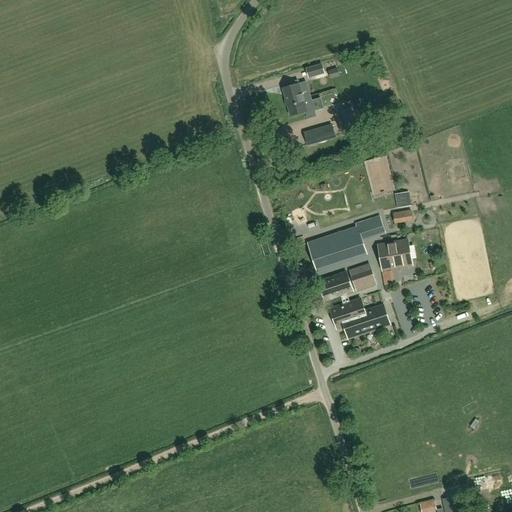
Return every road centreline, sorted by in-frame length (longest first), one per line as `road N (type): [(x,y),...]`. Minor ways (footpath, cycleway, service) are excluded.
road 1 (unclassified): [(362,511),(225,84),(224,47),(253,0)]
road 2 (track): [(324,391),(30,511)]
